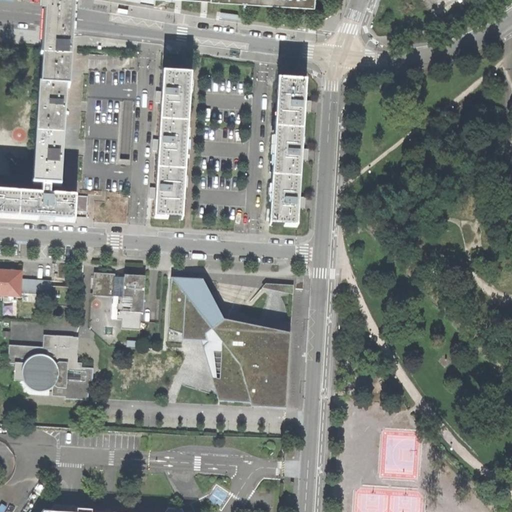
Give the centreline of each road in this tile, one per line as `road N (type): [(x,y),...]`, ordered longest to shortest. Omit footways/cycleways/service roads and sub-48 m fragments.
road 1 (tertiary): [(337,55),(0,10)]
road 2 (residential): [(0,233),(321,252)]
road 3 (tertiary): [(321,252),(304,511)]
road 4 (tertiary): [(337,55),(321,252)]
road 5 (residential): [(511,19),(434,54),(337,55)]
